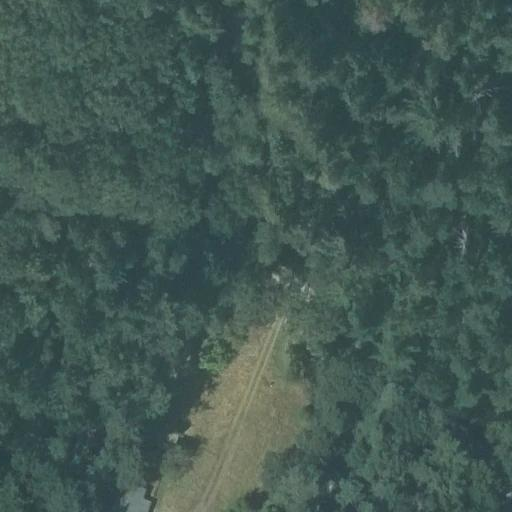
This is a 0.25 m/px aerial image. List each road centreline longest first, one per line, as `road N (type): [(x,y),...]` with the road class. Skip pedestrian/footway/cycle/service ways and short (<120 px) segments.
road 1 (unclassified): [(511,499),(432,406),(201,195),(195,143),(236,0)]
road 2 (track): [(0,1),(163,140),(194,156)]
